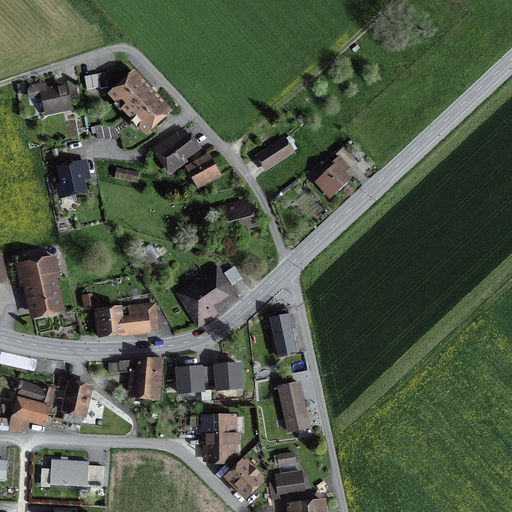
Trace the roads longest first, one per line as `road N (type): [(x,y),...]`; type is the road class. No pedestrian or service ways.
road 1 (tertiary): [(290,269),(216,331),(189,342),(79,350),(0,337)]
road 2 (tertiary): [(511,62),(290,269)]
road 3 (residential): [(152,63),(244,170),(290,269)]
road 4 (residential): [(340,511),(290,269)]
road 5 (residential): [(242,511),(187,455),(162,445),(24,441)]
road 6 (track): [(230,153),(399,0)]
road 7 (track): [(130,444),(131,412),(78,370),(79,350)]
